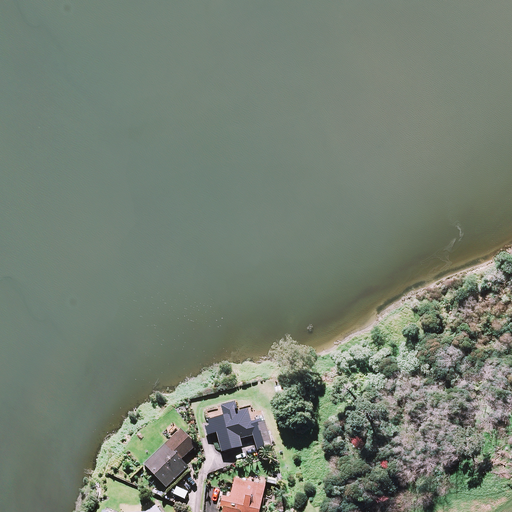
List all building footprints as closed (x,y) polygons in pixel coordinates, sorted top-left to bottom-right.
[(237,413),(234,403),(220,407),(223,416),(208,420),(210,427),(206,428),(208,436),(217,434),(222,453),(242,447),(240,440),(253,436),(258,451),(272,446),(265,422),(261,423),(261,420),(252,423),(248,410),(237,413)] [(145,465),(166,488),(188,468),(181,460),(196,446),(181,430),(145,465)] [(279,478),(269,476),(267,483),(277,485),(279,478)] [(259,511),(265,485),(235,478),(230,499),(223,497),(220,508),(224,508),(223,511),(259,511)] [(188,493),(176,487),(173,494),(185,500),(188,493)] [(283,497),(273,502),(278,511),(283,511),(289,509),(283,497)]
